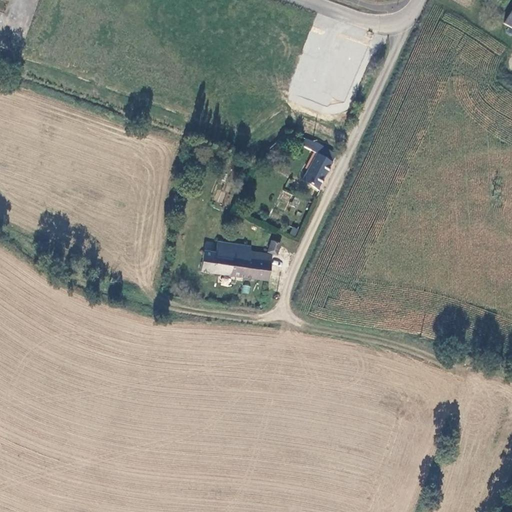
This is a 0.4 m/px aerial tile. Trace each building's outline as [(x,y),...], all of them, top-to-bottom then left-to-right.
[(511,9),(503,24),(511,29),(511,9)] [(280,149),(296,135),(289,133),(275,144),(280,149)] [(337,154),(316,142),(312,151),(317,154),(303,181),(319,190),(337,154)] [(278,256),(282,244),(272,241),(268,253),(278,256)] [(200,273),(269,283),(272,255),(253,253),(254,247),(218,243),(216,253),(203,252),(200,273)]
